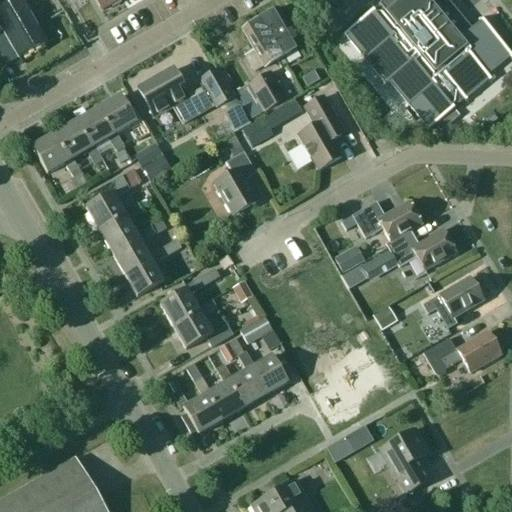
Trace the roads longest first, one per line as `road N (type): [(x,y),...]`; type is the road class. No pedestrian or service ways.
road 1 (tertiary): [(193,511),(0,176)]
road 2 (residential): [(244,249),(410,155),(511,159)]
road 3 (residential): [(0,115),(213,0)]
